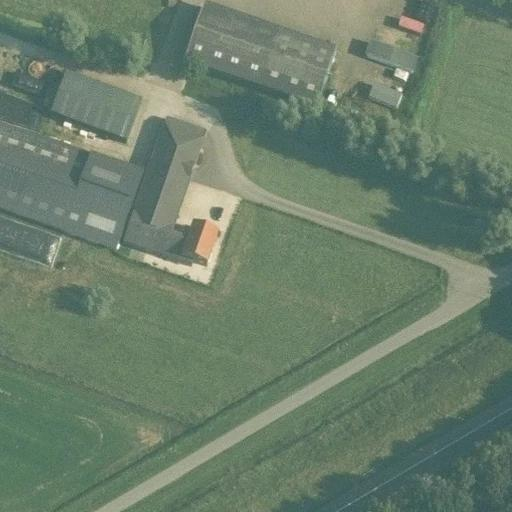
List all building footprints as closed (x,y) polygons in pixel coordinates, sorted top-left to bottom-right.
[(315,113),(335,56),(202,10),(183,67),(315,113)] [(124,147),(141,106),(66,76),(61,89),(52,110),(49,116),(124,147)] [(52,85),(43,107),(52,110),(61,89),(52,85)] [(170,239),(206,136),(165,122),(122,246),(190,270),(192,265),(205,270),(216,239),(191,230),(186,245),(170,239)] [(0,211),(116,251),(143,174),(0,125),(0,211)]
